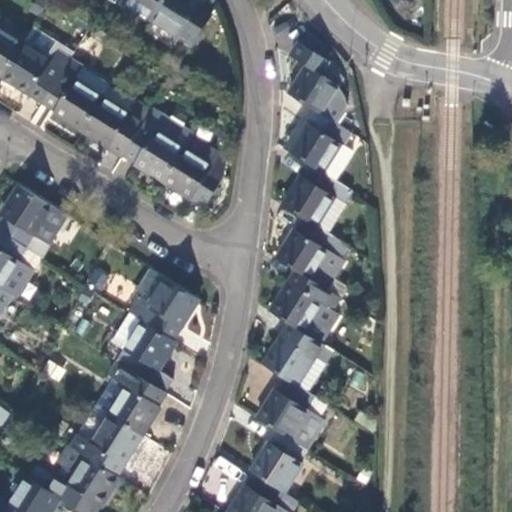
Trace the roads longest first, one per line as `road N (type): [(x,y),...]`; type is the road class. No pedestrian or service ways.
road 1 (residential): [(236,267),(260,92),(235,0)]
road 2 (residential): [(8,126),(236,267)]
road 3 (residential): [(162,511),(195,446),(225,351),(236,267)]
road 4 (unclassified): [(322,0),(394,57),(510,89)]
